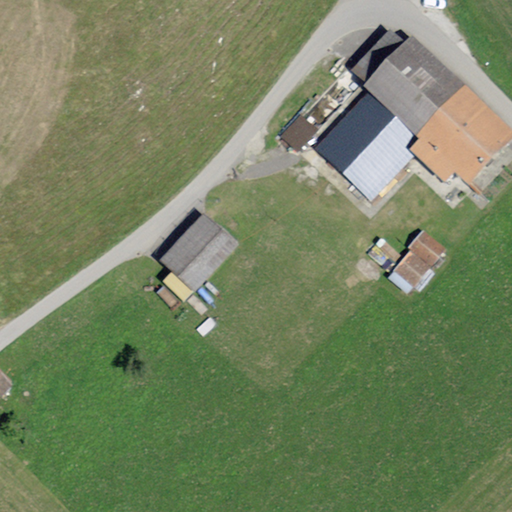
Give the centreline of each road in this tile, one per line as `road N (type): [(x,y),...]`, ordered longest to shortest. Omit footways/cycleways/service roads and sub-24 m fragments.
road 1 (unclassified): [(360,0),(236,146),(122,247),(0,339)]
road 2 (unclassified): [(374,0),(511,121)]
